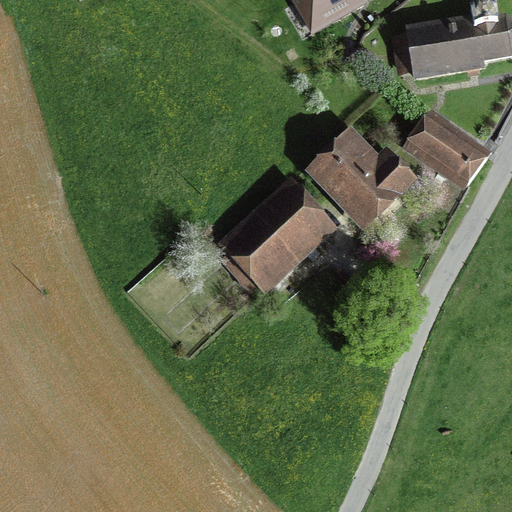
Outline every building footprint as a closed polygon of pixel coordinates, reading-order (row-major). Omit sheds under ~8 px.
[(296,0),(310,25),(355,0),(296,0)] [(470,19),(405,29),(407,37),(393,39),(399,78),(412,76),(413,82),(486,71),(485,66),(511,61),(511,23),(506,19),(496,21),(494,6),(468,10),(470,19)] [(465,197),(485,170),(424,124),(404,151),(465,197)] [(412,193),(351,133),(305,180),(366,240),(412,193)] [(335,239),(290,190),(214,259),(259,309),(335,239)]
